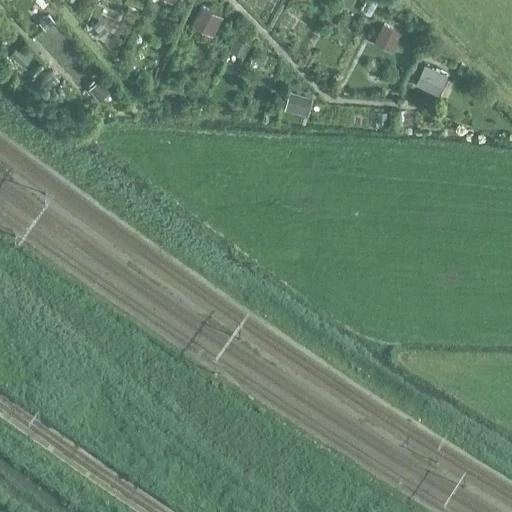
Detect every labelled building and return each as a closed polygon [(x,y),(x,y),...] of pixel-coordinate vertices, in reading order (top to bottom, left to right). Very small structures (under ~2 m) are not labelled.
[(343,0),(342,4),(352,8),(355,0),(343,0)] [(220,19),(202,10),(194,26),(213,35),(220,19)] [(40,24),(45,30),(54,23),(48,16),(40,24)] [(401,35),(384,27),(378,40),(395,48),(401,35)] [(249,46),(236,41),(231,52),(245,58),(249,46)] [(15,45),(8,53),(22,65),(29,57),(15,45)] [(446,78),(424,68),(417,83),(428,88),(429,84),(441,89),(446,78)] [(108,93),(100,84),(91,92),(99,101),(108,93)] [(312,101),(291,95),(286,109),(308,116),(312,101)]
